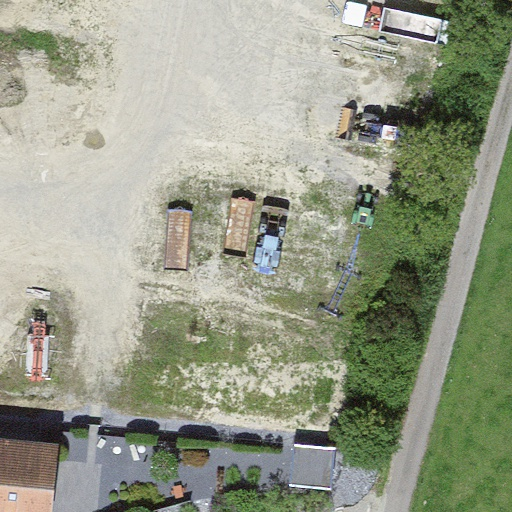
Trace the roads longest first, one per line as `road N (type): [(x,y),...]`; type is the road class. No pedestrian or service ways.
road 1 (track): [(511,96),(393,511)]
road 2 (track): [(153,0),(116,198),(0,181)]
